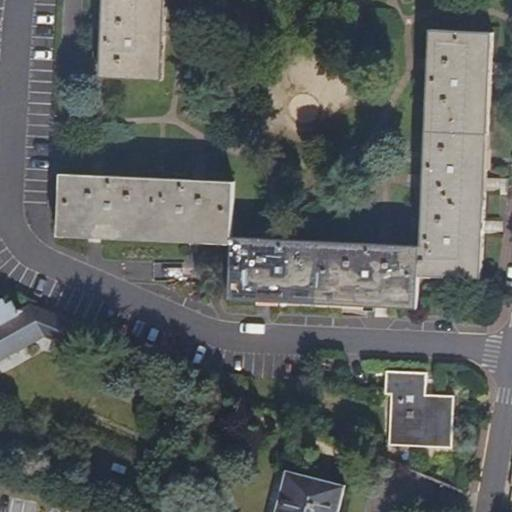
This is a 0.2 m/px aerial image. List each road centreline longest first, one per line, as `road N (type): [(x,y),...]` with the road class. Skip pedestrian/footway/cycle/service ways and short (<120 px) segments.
road 1 (residential): [(511,353),(241,338),(205,330),(28,252),(6,208),(19,0)]
road 2 (residential): [(489,511),(511,368)]
